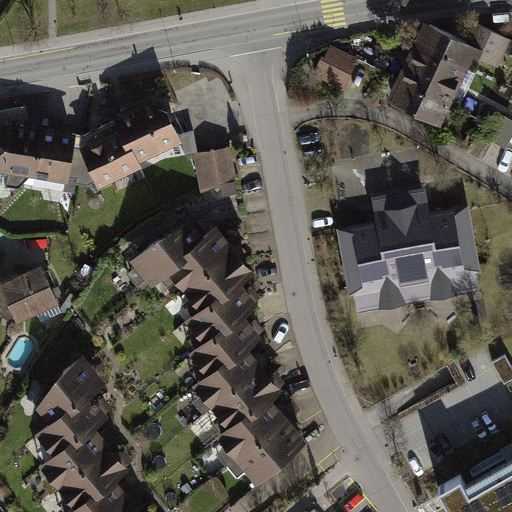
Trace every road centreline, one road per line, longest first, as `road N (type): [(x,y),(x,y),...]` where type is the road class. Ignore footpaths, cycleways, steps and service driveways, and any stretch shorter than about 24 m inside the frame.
road 1 (residential): [(250,27),(311,344),(394,511)]
road 2 (tertiary): [(0,72),(250,27)]
road 3 (tertiary): [(250,27),(411,0)]
